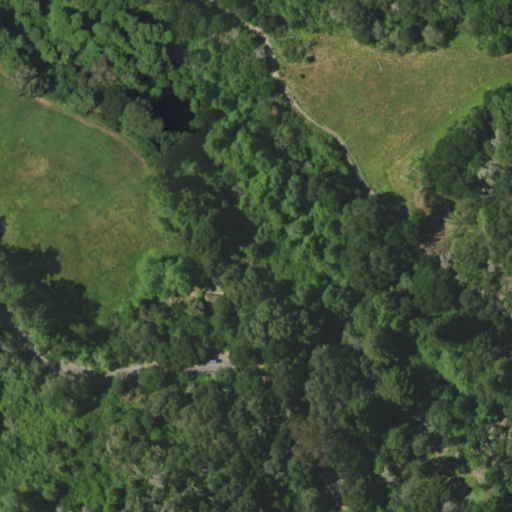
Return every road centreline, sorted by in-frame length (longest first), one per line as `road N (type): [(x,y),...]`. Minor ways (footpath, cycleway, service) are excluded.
road 1 (residential): [(0,306),(26,347),(83,377),(199,361),(255,371),(287,391),(312,425),(335,482),(373,511)]
road 2 (track): [(0,66),(17,83),(125,133),(159,188),(175,253),(198,280),(229,286)]
road 3 (track): [(229,286),(230,324),(136,362),(127,374)]
